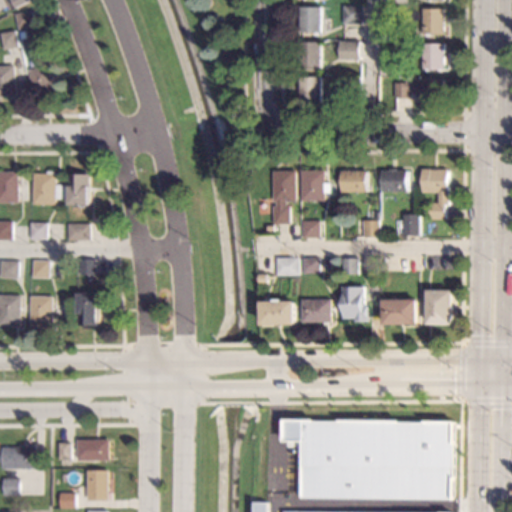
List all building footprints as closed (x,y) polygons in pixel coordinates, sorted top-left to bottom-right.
[(6,0),(9,6),(0,10),(0,0),(6,0)] [(31,0),(32,1),(17,8),(13,0),(31,0)] [(364,24),(346,24),(346,6),(365,6),(364,24)] [(323,33),(303,32),(303,7),(324,7),(323,33)] [(400,28),(382,28),(382,7),(400,7),(400,28)] [(446,34),(425,34),(426,9),(447,9),(446,34)] [(36,25),(21,29),(18,14),(33,11),(36,25)] [(21,47),(6,50),(4,33),(18,31),(21,47)] [(362,41),(362,60),(342,59),(343,40),(362,41)] [(322,68),(303,68),(303,42),(323,42),(322,68)] [(446,69),(425,69),(426,44),(446,44),(446,69)] [(59,93),(37,98),(30,69),(41,67),(39,59),(52,56),(59,93)] [(398,75),(383,75),(383,62),(398,62),(398,75)] [(19,95),(0,96),(0,66),(17,65),(19,95)] [(322,103),(302,103),(302,77),(322,77),(322,103)] [(362,90),(347,90),(347,78),(362,77),(362,90)] [(445,100),(420,100),(420,94),(413,94),(413,99),(397,98),(397,83),(408,83),(408,80),(446,80),(445,100)] [(398,171),(409,171),(409,191),(384,191),(384,171),(392,171),(392,169),(398,169),(398,171)] [(450,205),(447,205),(447,219),(432,220),(432,203),(440,203),(440,192),(425,193),(424,170),(450,169),(450,205)] [(57,174),(58,174),(58,185),(67,185),(67,199),(58,199),(58,205),(35,204),(36,173),(49,174),(49,171),(57,171),(57,174)] [(298,202),(288,202),(288,206),(292,206),(292,224),(275,224),(275,225),(275,206),(278,206),(278,202),(275,202),(275,171),(298,171),(298,202)] [(326,183),(333,183),(333,193),(327,193),(327,201),(304,201),(304,171),(326,171),(326,183)] [(369,192),(344,193),(343,172),(368,171),(369,192)] [(21,202),(0,202),(0,172),(20,172),(21,202)] [(92,205),(72,205),(71,173),(92,173),(92,205)] [(421,236),(405,236),(405,215),(409,215),(421,215),(421,236)] [(14,240),(0,240),(0,221),(14,221),(14,240)] [(380,237),(365,237),(365,221),(380,221),(380,237)] [(321,238),(305,238),(304,222),(321,222),(321,238)] [(49,240),(32,240),(33,223),(50,223),(49,240)] [(92,240),(70,241),(70,224),(91,224),(92,240)] [(300,275),(278,275),(277,258),(299,258),(300,275)] [(359,273),(344,274),(344,258),(358,258),(359,273)] [(97,275),(81,275),(81,259),(97,260),(97,275)] [(321,259),(321,273),(305,273),(304,259),(321,259)] [(21,262),(20,279),(2,278),(3,261),(21,262)] [(52,261),(51,278),(34,277),(35,261),(52,261)] [(366,306),(368,306),(369,321),(356,322),(356,319),(345,319),(344,288),(366,287),(366,306)] [(455,325),(430,324),(430,290),(455,291),(455,325)] [(101,322),(95,323),(95,326),(82,326),(82,294),(101,293),(101,322)] [(23,296),(22,326),(0,325),(1,296),(23,296)] [(55,327),(33,327),(33,296),(56,297),(55,327)] [(333,321),(305,322),(304,300),(333,300),(333,321)] [(420,325),(386,325),(386,300),(420,300),(420,325)] [(297,326),(263,325),(263,301),(298,301),(297,326)] [(288,419),(454,420),(454,496),(299,494),(299,447),(286,447),(288,419)] [(111,461),(79,461),(79,440),(111,439),(111,461)] [(72,461),(60,461),(60,443),(72,443),(72,461)] [(39,469),(4,469),(4,448),(21,448),(21,446),(38,446),(39,469)] [(111,493),(113,493),(113,498),(111,498),(111,501),(89,501),(88,470),(110,470),(111,493)] [(22,496),(4,496),(4,478),(22,478),(22,496)] [(77,508),(62,508),(62,493),(77,493),(77,508)] [(253,511),(254,500),(269,500),(268,511),(253,511)]
